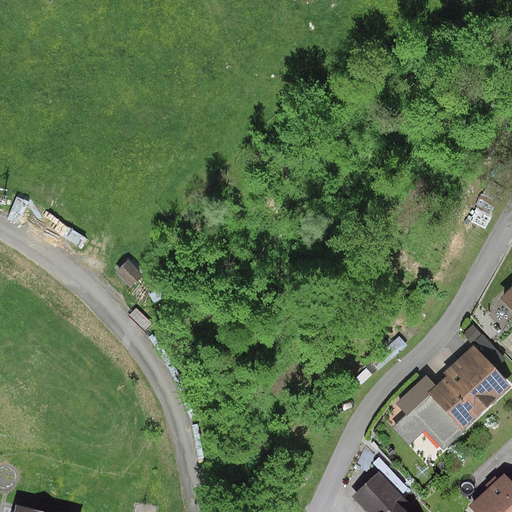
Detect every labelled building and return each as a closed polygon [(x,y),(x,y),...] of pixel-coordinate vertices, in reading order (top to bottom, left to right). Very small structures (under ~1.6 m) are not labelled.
[(511,273),(486,298),(511,324),(511,273)] [(468,351),(421,396),(456,432),(504,387),(468,351)] [(371,472),(343,497),(356,511),(392,511),(390,509),(397,502),(371,472)] [(511,511),(511,493),(496,477),(464,508),(467,511),(511,511)] [(44,511),(9,502),(5,511),(44,511)]
